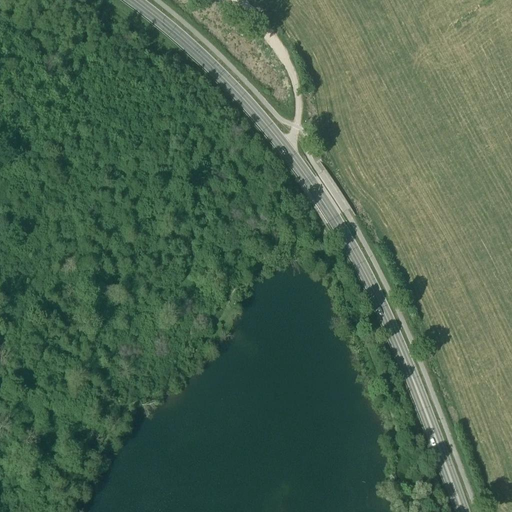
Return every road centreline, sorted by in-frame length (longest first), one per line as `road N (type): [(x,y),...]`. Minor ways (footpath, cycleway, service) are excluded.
road 1 (secondary): [(462,511),(357,257),(252,110),(127,0)]
road 2 (track): [(232,0),(294,75),(299,105),(288,155)]
